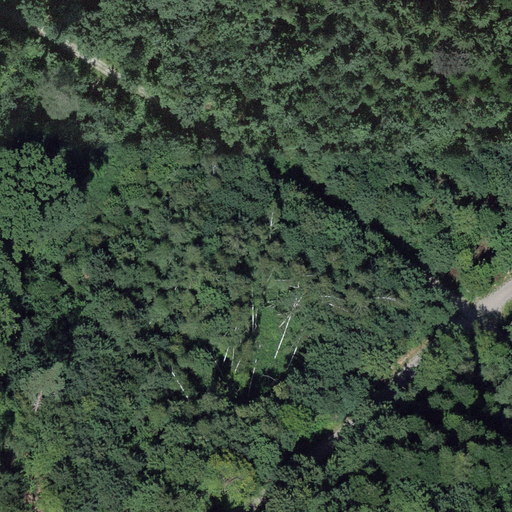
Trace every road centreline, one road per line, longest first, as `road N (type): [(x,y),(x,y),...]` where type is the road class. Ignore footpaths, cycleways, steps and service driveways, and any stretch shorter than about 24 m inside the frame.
road 1 (track): [(0,18),(139,87),(355,229),(431,281),(511,356)]
road 2 (track): [(511,287),(236,511)]
